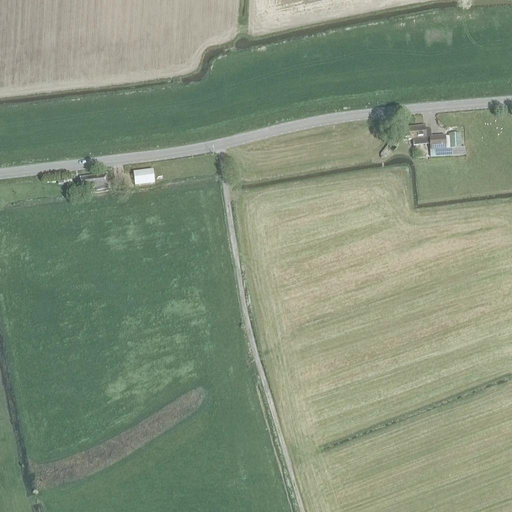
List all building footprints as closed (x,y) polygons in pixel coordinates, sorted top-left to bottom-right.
[(401,141),(412,140),(413,147),(430,145),(430,151),(445,149),(444,136),(431,138),(430,132),(428,130),(424,130),(424,127),(406,128),(407,131),(400,131),(401,141)] [(461,148),(460,134),(448,135),(449,149),(461,148)] [(392,141),(383,154),(390,159),(399,146),(392,141)] [(152,170),(133,173),(134,186),(154,184),(152,170)] [(80,178),(81,191),(96,188),(96,191),(109,189),(106,173),(94,174),(94,176),(80,178)]
